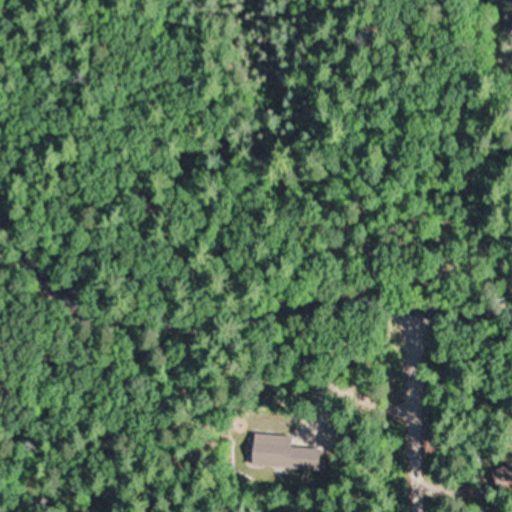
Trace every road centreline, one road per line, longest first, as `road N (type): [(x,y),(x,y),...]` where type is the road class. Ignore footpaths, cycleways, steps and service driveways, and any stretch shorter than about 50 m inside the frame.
road 1 (residential): [(511,310),(323,297),(185,315),(87,304),(38,260),(0,188)]
road 2 (residential): [(415,511),(406,302)]
